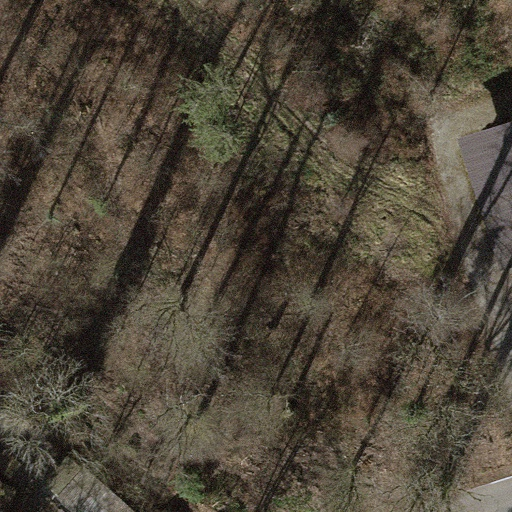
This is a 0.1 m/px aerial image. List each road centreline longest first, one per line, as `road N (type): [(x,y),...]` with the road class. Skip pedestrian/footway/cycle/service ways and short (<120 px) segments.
road 1 (track): [(184,0),(328,150),(463,511)]
road 2 (track): [(347,0),(429,131),(465,244),(511,345)]
